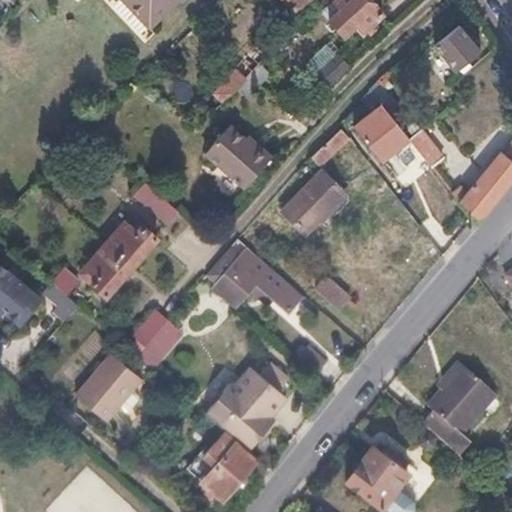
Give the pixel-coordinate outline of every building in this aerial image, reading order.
[(119,0),(147,28),(175,0),(119,0)] [(284,0),(293,10),(306,0),(284,0)] [(369,0),(338,0),(336,2),(341,9),(329,20),(345,37),(357,26),(363,34),(383,16),(369,0)] [(341,9),(336,2),(323,13),(329,20),(341,9)] [(459,24),(434,45),(456,70),(480,51),(459,24)] [(327,42),(307,62),(328,84),(349,65),(327,42)] [(267,72),(259,65),(248,76),(256,83),(267,72)] [(246,79),(237,70),(214,93),(223,102),(238,87),(246,79)] [(248,76),(246,79),(238,87),(245,95),(256,83),(248,76)] [(384,110),(357,131),(382,161),(408,140),(384,110)] [(228,125),(203,152),(242,188),(271,156),(257,143),(252,148),(244,140),(228,125)] [(423,128),(408,140),(430,168),(445,156),(423,128)] [(351,144),(344,134),(312,158),(319,168),(351,144)] [(248,135),(244,140),(252,148),(257,143),(248,135)] [(511,144),(504,154),(502,152),(469,194),(461,187),(451,195),(461,208),(472,219),(476,224),(511,178),(511,144)] [(343,195),(321,173),(281,212),(304,234),(343,195)] [(131,196),(168,224),(180,208),(143,180),(131,196)] [(135,235),(128,229),(110,249),(132,268),(156,240),(141,227),(135,235)] [(227,269),(237,276),(224,291),(239,304),(249,293),(254,298),(263,288),(293,313),(306,298),(245,246),(227,269)] [(132,268),(110,249),(94,268),(101,273),(89,287),(104,300),(132,268)] [(0,264),(0,306),(3,309),(20,324),(40,301),(0,264)] [(65,316),(77,303),(66,294),(79,279),(65,266),(40,294),(65,316)] [(327,277),(316,290),(339,309),(350,297),(327,277)] [(176,326),(168,319),(137,355),(152,368),(177,341),(176,326)] [(326,363),(307,346),(294,362),(313,378),(326,363)] [(143,377),(112,350),(75,392),(106,419),(143,377)] [(229,382),(204,412),(221,426),(248,449),(265,429),(259,424),(268,413),(270,415),(286,396),(278,390),(289,378),(269,361),(260,373),(253,367),(235,387),(229,382)] [(496,398),(462,366),(427,404),(435,412),(424,423),(459,455),(470,443),(462,435),(496,398)] [(270,415),(268,413),(259,424),(265,429),(274,419),(270,415)] [(221,426),(200,451),(214,463),(201,479),(224,498),(258,458),(248,449),(221,426)] [(382,451),(374,445),(347,481),(381,507),(383,504),(397,486),(408,471),(402,466),(406,460),(393,450),(388,456),(382,451)] [(393,450),(386,445),(382,451),(388,456),(393,450)] [(409,496),(397,486),(383,504),(393,511),(403,511),(410,504),(409,496)] [(505,511),(511,511),(511,501),(501,493),(494,501),(505,511)]
